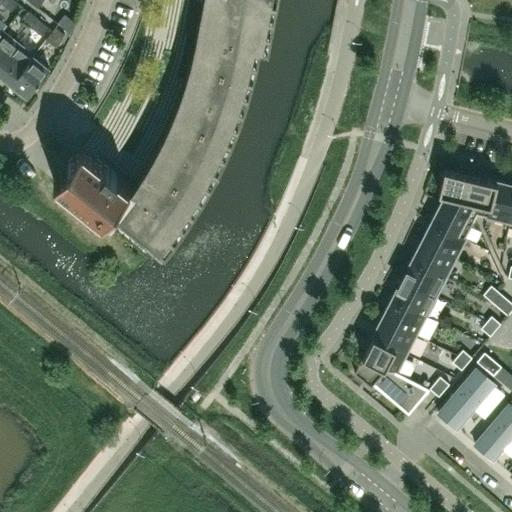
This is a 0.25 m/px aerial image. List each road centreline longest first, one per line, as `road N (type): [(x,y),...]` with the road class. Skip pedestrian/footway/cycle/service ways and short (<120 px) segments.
road 1 (secondary): [(378,494),(285,415),(267,368),(346,218),(389,98)]
road 2 (residential): [(103,0),(62,92),(24,137),(0,139)]
road 3 (residential): [(378,494),(435,434),(511,500)]
road 4 (unknown): [(109,241),(17,142)]
road 5 (residential): [(389,98),(511,129)]
